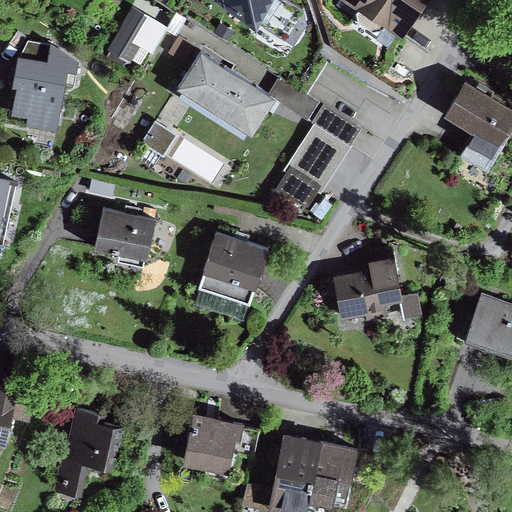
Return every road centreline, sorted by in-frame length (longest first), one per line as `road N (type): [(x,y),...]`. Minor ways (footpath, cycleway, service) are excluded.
road 1 (residential): [(227,386),(432,82),(447,44)]
road 2 (residential): [(511,446),(227,386)]
road 3 (residential): [(227,386),(0,338)]
